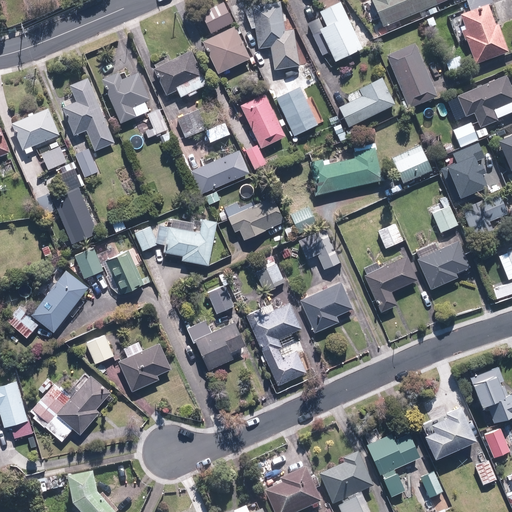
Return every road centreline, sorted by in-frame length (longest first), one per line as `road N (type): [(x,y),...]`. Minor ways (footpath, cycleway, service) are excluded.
road 1 (residential): [(167,452),(212,445),(511,322)]
road 2 (residential): [(138,0),(0,56)]
